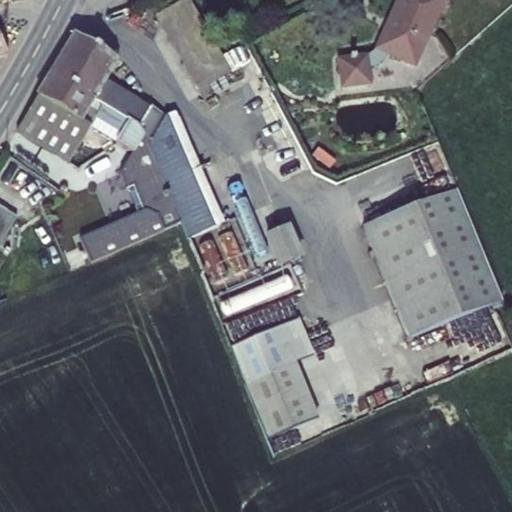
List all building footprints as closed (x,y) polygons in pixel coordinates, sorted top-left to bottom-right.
[(428,68),(458,1),(455,0),(413,0),(391,50),(428,68)] [(128,123),(139,130),(148,150),(167,118),(152,109),(153,106),(142,100),(139,105),(105,84),(118,62),(75,36),(51,76),(128,123)] [(0,38),(0,63),(9,59),(0,38)] [(217,41),(181,53),(192,87),(228,75),(217,41)] [(370,53),(339,54),(340,85),(371,84),(370,53)] [(128,123),(51,76),(38,99),(90,129),(95,120),(120,135),(128,123)] [(90,129),(38,99),(17,133),(69,163),(75,153),(90,129)] [(191,173),(167,118),(148,150),(163,186),(191,173)] [(120,135),(95,120),(90,129),(115,144),(120,135)] [(128,123),(120,135),(115,144),(132,154),(120,174),(126,191),(133,188),(143,212),(161,233),(179,226),(163,186),(148,150),(139,130),(128,123)] [(69,163),(77,168),(84,158),(75,153),(69,163)] [(191,173),(163,186),(179,226),(181,225),(189,241),(221,226),(200,169),(191,173)] [(126,191),(136,216),(143,212),(133,188),(126,191)] [(456,192),(362,232),(414,348),(500,306),(456,192)] [(79,240),(90,265),(161,233),(143,212),(136,216),(79,240)] [(285,223),(260,234),(274,268),(299,257),(285,223)] [(298,370),(245,388),(267,444),(318,421),(298,370)]
